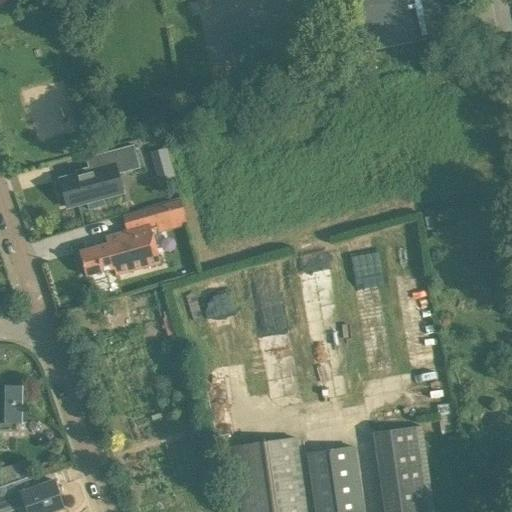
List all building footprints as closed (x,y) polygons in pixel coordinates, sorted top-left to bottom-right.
[(352,0),(363,53),(445,37),(437,0),(352,0)] [(66,208),(86,202),(88,210),(104,206),(102,198),(122,193),(117,175),(139,169),(133,145),(95,156),(98,169),(59,180),(66,208)] [(165,149),(153,152),(156,164),(168,161),(165,149)] [(107,245),(79,252),(85,277),(113,269),(115,276),(160,264),(149,226),(183,216),(179,202),(121,218),(125,232),(105,238),(107,245)] [(204,288),(211,316),(235,310),(227,282),(204,288)] [(0,431),(19,432),(19,422),(26,422),(26,404),(18,404),(18,390),(0,389),(0,431)] [(432,511),(424,425),(378,429),(386,511),(432,511)] [(305,511),(300,477),(295,438),(231,447),(240,511),(305,511)] [(361,511),(355,466),(353,448),(308,454),(310,473),(316,511),(361,511)] [(24,462),(1,470),(6,484),(29,477),(24,462)] [(2,486),(6,497),(20,493),(26,511),(53,511),(62,508),(53,481),(33,488),(29,477),(6,484),(2,486)]
